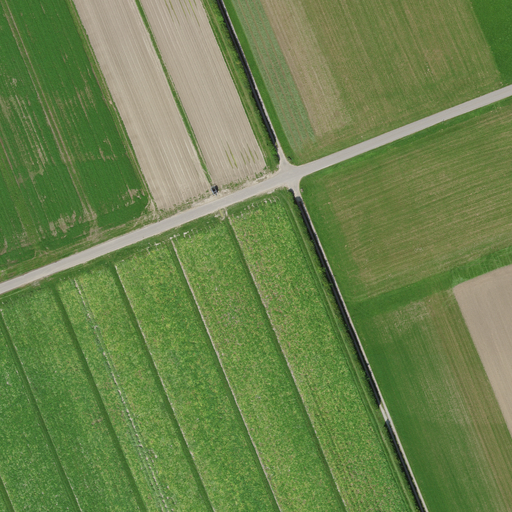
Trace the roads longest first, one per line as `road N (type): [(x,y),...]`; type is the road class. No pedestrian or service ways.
road 1 (track): [(426,511),(221,0)]
road 2 (unclassified): [(511,90),(0,289)]
